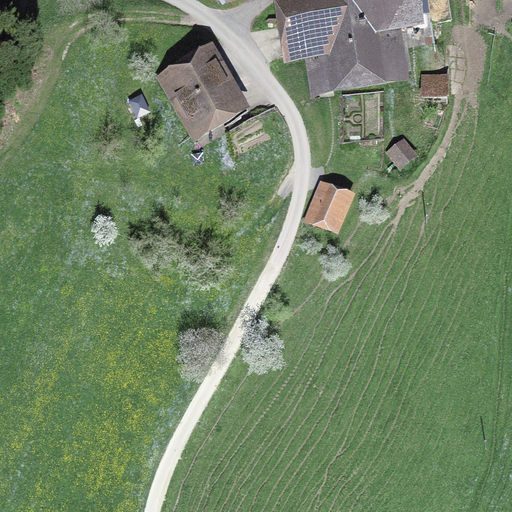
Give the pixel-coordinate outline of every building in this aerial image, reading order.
[(411,0),(281,0),(290,58),(327,52),(332,82),(383,73),(376,30),(415,24),(411,0)] [(167,78),(201,138),(240,115),(207,56),(167,78)] [(423,75),(421,95),(446,97),(448,77),(423,75)] [(401,144),(389,153),(400,167),(412,158),(401,144)] [(315,218),(333,226),(342,204),(325,196),(315,218)]
